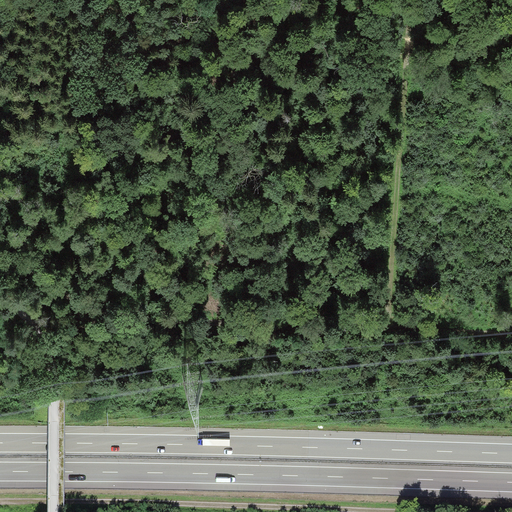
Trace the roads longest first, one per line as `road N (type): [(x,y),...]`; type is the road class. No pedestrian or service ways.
road 1 (track): [(0,270),(78,320),(132,331),(511,336)]
road 2 (motorway): [(0,471),(511,482)]
road 3 (motorway): [(511,453),(0,442)]
road 4 (track): [(0,500),(351,511)]
road 5 (track): [(382,335),(404,0)]
road 6 (track): [(0,299),(33,321),(55,373),(54,510)]
